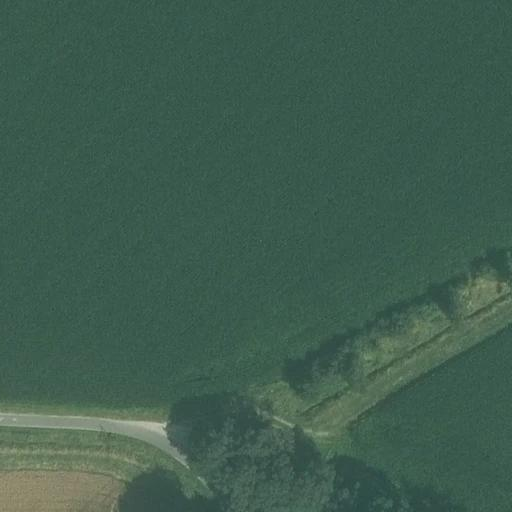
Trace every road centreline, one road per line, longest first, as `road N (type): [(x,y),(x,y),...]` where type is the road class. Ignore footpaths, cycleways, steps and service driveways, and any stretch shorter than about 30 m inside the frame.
road 1 (track): [(426,511),(246,414),(184,455)]
road 2 (unclassified): [(237,511),(197,463),(163,442),(84,424),(0,421)]
